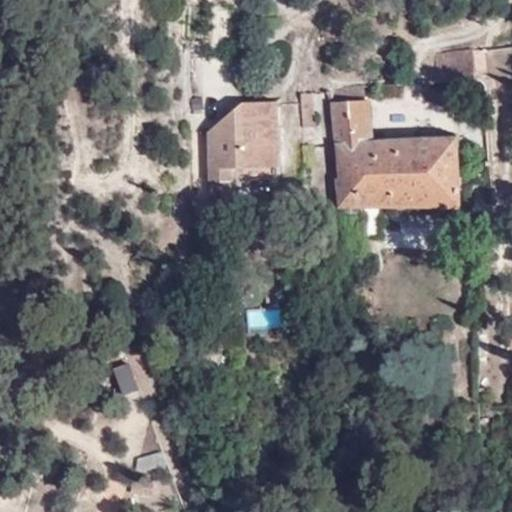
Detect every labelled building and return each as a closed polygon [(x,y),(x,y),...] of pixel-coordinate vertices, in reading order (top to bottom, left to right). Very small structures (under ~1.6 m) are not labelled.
[(480,50),(437,56),(442,92),(485,86),(480,50)] [(321,123),(320,93),(312,93),(312,122),(321,123)] [(282,164),(282,97),(249,96),(211,128),(213,200),(235,201),(234,165),(282,164)] [(373,143),(369,101),(338,104),(348,179),(342,179),(343,209),(464,209),(462,136),(373,143)] [(278,326),(277,309),(246,311),(248,329),(278,326)] [(141,475),(170,467),(166,451),(137,459),(141,475)] [(154,486),(134,484),(134,493),(153,493),(154,486)]
